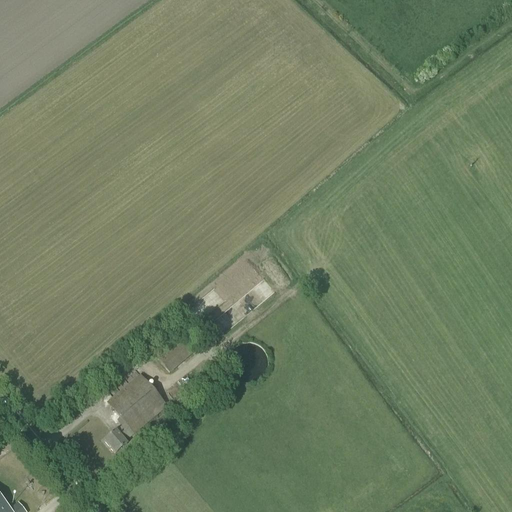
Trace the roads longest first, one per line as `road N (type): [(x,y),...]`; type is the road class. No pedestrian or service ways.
road 1 (unclassified): [(0,386),(104,511)]
road 2 (track): [(314,0),(409,89)]
